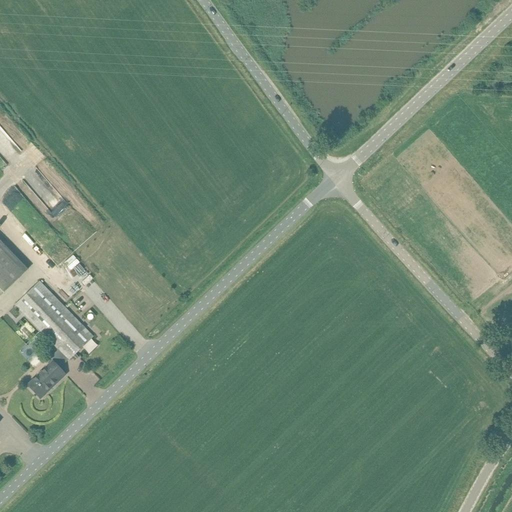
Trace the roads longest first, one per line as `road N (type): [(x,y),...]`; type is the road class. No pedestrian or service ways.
road 1 (unclassified): [(0,501),(334,179)]
road 2 (tertiary): [(511,374),(334,179)]
road 3 (tertiary): [(334,179),(511,19)]
road 4 (tertiary): [(334,179),(203,0)]
